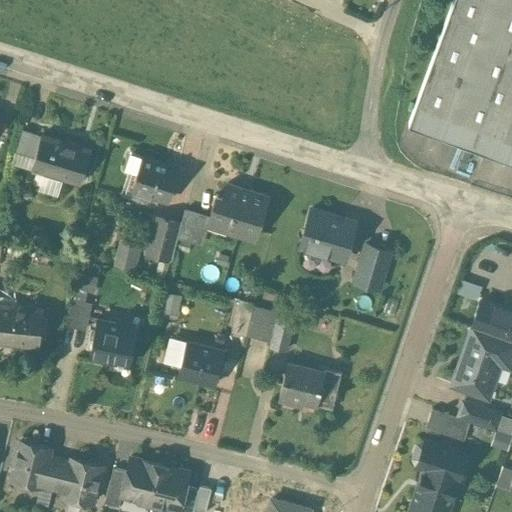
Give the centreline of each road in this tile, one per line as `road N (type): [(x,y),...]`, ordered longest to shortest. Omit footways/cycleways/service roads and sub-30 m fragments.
road 1 (residential): [(0,56),(456,201)]
road 2 (residential): [(0,410),(360,496)]
road 3 (residential): [(456,201),(360,496)]
